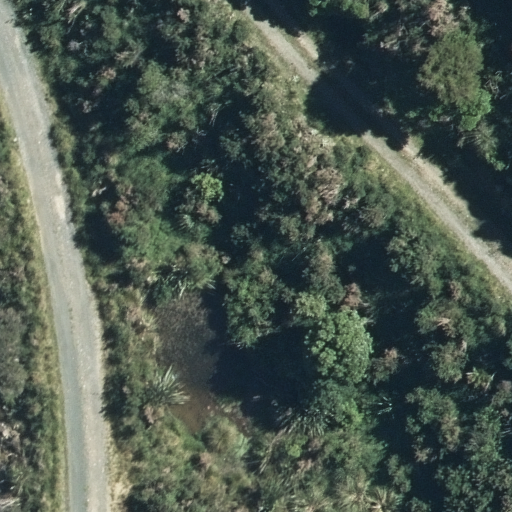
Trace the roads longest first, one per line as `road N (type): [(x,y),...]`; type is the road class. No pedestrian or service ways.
road 1 (track): [(90,511),(59,233),(0,18)]
road 2 (track): [(511,274),(269,0)]
